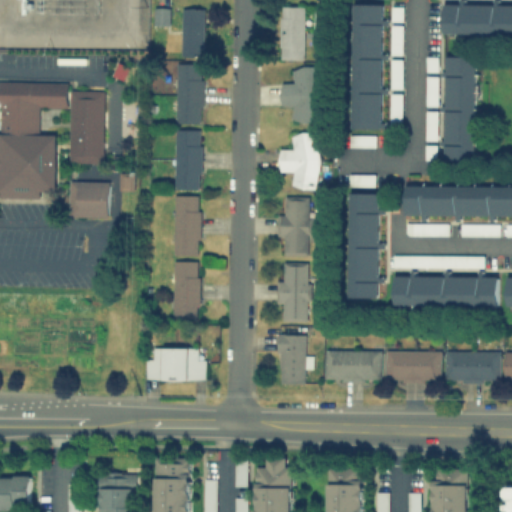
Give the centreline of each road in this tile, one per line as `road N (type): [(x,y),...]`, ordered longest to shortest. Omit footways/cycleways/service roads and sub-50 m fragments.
road 1 (residential): [(244,0),(238,422)]
road 2 (secondary): [(238,422),(511,430)]
road 3 (secondary): [(2,419),(144,421)]
